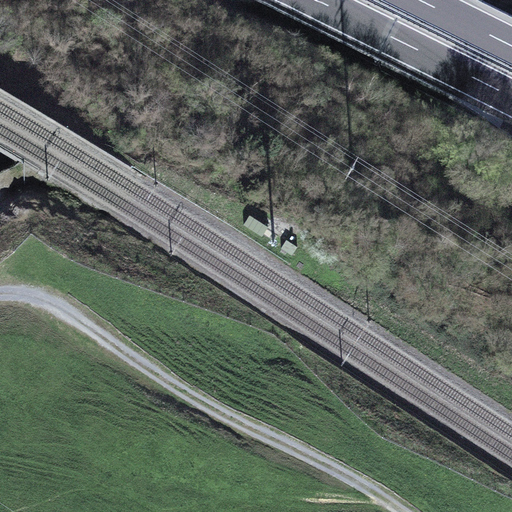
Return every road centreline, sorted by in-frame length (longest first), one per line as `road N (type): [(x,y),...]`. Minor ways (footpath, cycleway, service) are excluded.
road 1 (track): [(401,511),(173,388),(46,296),(0,292)]
road 2 (motorway): [(312,0),(511,100)]
